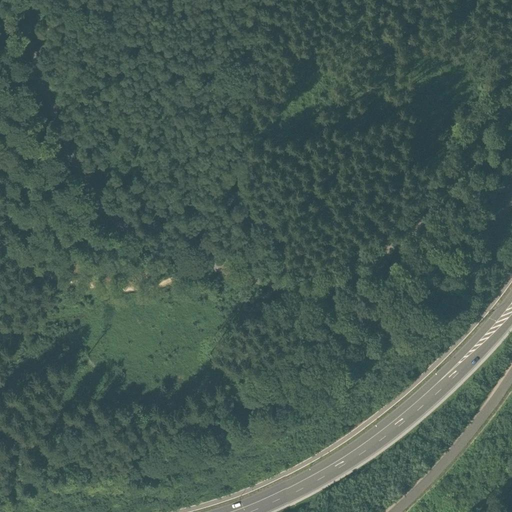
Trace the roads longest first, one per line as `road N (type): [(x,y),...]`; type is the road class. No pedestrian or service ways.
road 1 (unclassified): [(511,98),(388,252),(320,287),(270,282),(150,242),(113,216),(81,172),(48,102),(24,0)]
road 2 (track): [(0,236),(50,275),(124,289),(167,282),(235,244),(339,159),(400,0)]
road 3 (unknown): [(480,248),(430,324),(414,318),(312,379),(260,426),(171,464),(63,456)]
road 4 (primary): [(244,511),(382,439),(511,310)]
road 5 (unclassified): [(511,376),(480,424),(398,511)]
